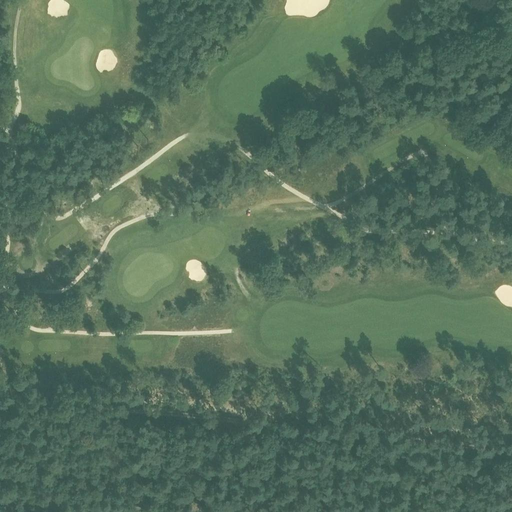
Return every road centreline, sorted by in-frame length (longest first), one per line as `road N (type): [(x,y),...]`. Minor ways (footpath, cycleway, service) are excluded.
road 1 (track): [(511,449),(0,400)]
road 2 (track): [(171,511),(0,495)]
